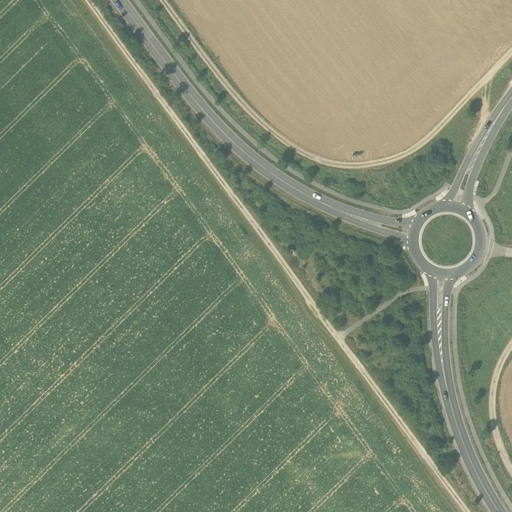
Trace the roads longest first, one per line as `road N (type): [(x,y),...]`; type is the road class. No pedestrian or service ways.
road 1 (track): [(162,0),(253,116),(297,153),(336,167),(401,159),(511,55)]
road 2 (track): [(89,0),(338,337)]
road 3 (secondary): [(311,198),(266,170),(209,116),(119,0)]
road 4 (track): [(338,337),(465,511)]
road 5 (secondary): [(498,511),(443,377)]
